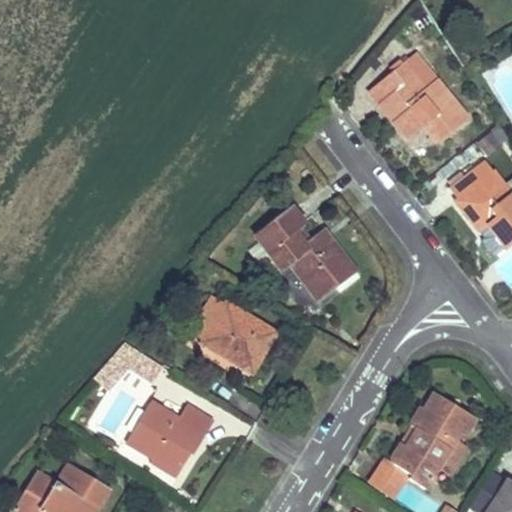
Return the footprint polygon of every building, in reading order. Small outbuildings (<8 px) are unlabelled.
[(437,144),(467,119),(416,54),(403,64),(403,63),(391,73),(401,86),(378,104),(407,140),(423,127),(437,144)] [(391,73),(368,91),(378,104),(401,86),(391,73)] [(504,249),(511,242),(511,198),(483,161),(448,189),(457,201),(455,202),(478,232),(486,225),(504,249)] [(338,294),(358,278),(332,244),(323,250),(313,237),(308,242),(299,231),(305,226),(290,208),(253,236),(281,274),(290,267),(318,303),(335,290),(338,294)] [(323,250),(332,244),(322,231),(313,237),(323,250)] [(224,304),(224,305),(211,297),(199,316),(213,324),(202,342),(201,344),(251,374),(275,334),(224,304)] [(188,334),(202,342),(213,324),(199,316),(188,334)] [(131,355),(124,367),(148,382),(156,369),(131,355)] [(416,431),(405,448),(400,445),(391,460),(391,463),(393,466),(409,476),(410,477),(408,480),(423,491),(436,469),(454,441),(458,434),(464,437),(474,419),(434,395),(424,411),(421,408),(409,427),(411,427),(416,431)] [(201,436),(210,421),(185,406),(177,420),(149,403),(125,443),(151,459),(178,475),(190,455),(183,451),(186,447),(190,449),(199,434),(201,436)] [(416,431),(411,427),(400,445),(405,448),(416,431)] [(190,455),(201,436),(199,434),(190,449),(186,447),(183,451),(190,455)] [(463,448),(454,441),(436,469),(446,475),(463,448)] [(175,479),(178,475),(151,459),(149,463),(175,479)] [(370,492),(390,505),(409,476),(393,466),(389,464),(370,492)] [(69,494),(81,475),(67,466),(55,485),(69,494)] [(94,511),(107,491),(81,475),(69,494),(55,485),(36,473),(18,503),(33,511),(94,511)] [(511,511),(511,487),(506,483),(487,511),(511,511)] [(13,511),(15,511),(33,511),(18,503),(13,511)]
